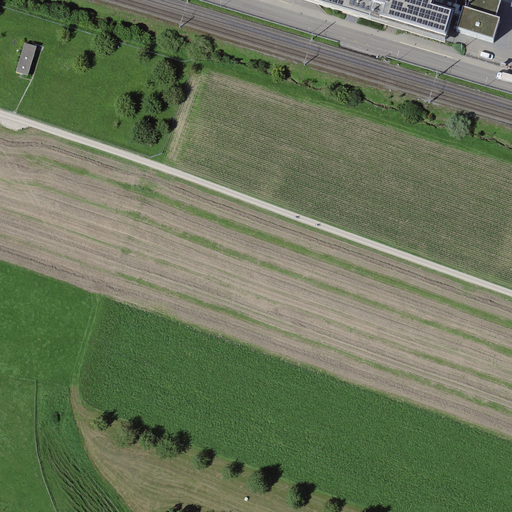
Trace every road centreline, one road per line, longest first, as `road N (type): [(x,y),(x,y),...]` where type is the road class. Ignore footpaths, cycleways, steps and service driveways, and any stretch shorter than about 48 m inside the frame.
road 1 (track): [(511,293),(0,114)]
road 2 (unclassified): [(233,0),(511,82)]
road 3 (track): [(91,347),(154,165)]
